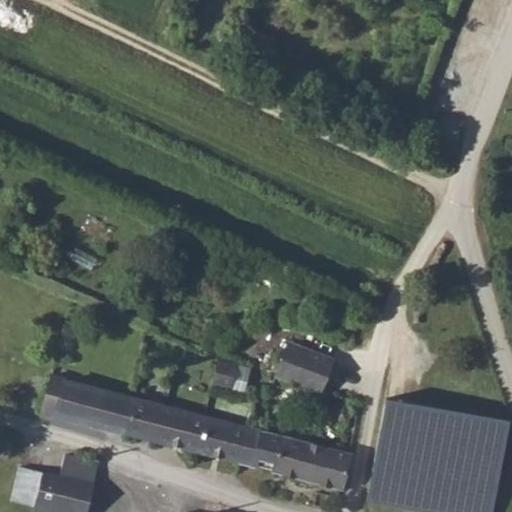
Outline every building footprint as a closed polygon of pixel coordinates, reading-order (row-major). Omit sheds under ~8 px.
[(288,342),(275,376),(276,376),(318,391),(331,359),(329,358),(288,342)] [(218,357),(211,388),(227,392),(234,362),(218,357)] [(49,376),(39,412),(214,455),(238,461),(247,426),(79,384),(49,376)] [(495,511),(509,420),(384,395),(368,495),(443,511),(495,511)] [(247,426),(238,461),(340,487),(349,453),(247,426)] [(41,471),(32,507),(48,511),(84,511),(91,484),(58,476),(41,471)]
